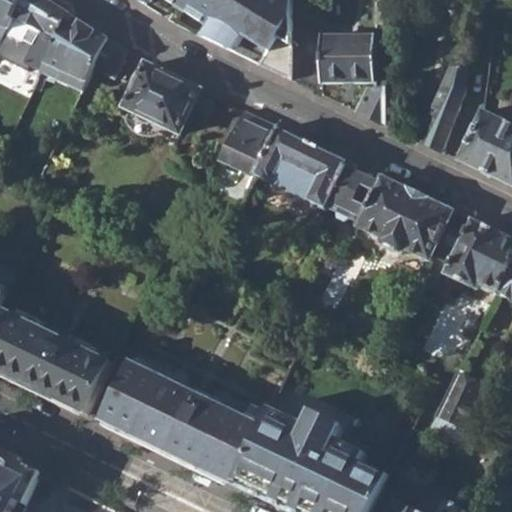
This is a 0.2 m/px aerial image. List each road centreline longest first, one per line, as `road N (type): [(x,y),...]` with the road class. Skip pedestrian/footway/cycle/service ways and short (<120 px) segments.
road 1 (secondary): [(88,0),(203,66),(511,212)]
road 2 (residential): [(200,511),(0,416)]
